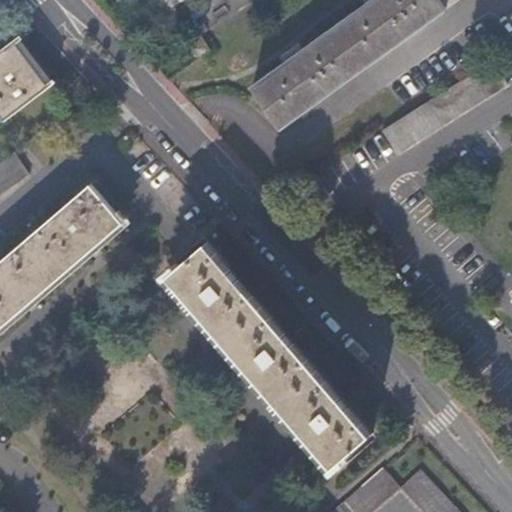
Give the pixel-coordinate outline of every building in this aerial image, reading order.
[(373,0),(251,88),(281,129),(445,11),(443,10),(456,0),(373,0)] [(204,35),(194,41),(204,56),(214,49),(204,35)] [(20,42),(52,88),(56,84),(24,39),(20,42)] [(0,105),(9,118),(52,88),(20,42),(0,55),(0,105)] [(493,57),(382,126),(397,149),(507,80),(493,57)] [(0,120),(1,123),(9,118),(0,105),(0,120)] [(0,155),(0,189),(30,170),(14,146),(0,155)] [(91,180),(0,258),(0,325),(123,218),(91,180)] [(207,237),(169,270),(333,462),(371,428),(207,237)] [(368,511),(400,483),(382,463),(326,511),(368,511)] [(464,511),(421,466),(400,483),(427,511),(464,511)]
